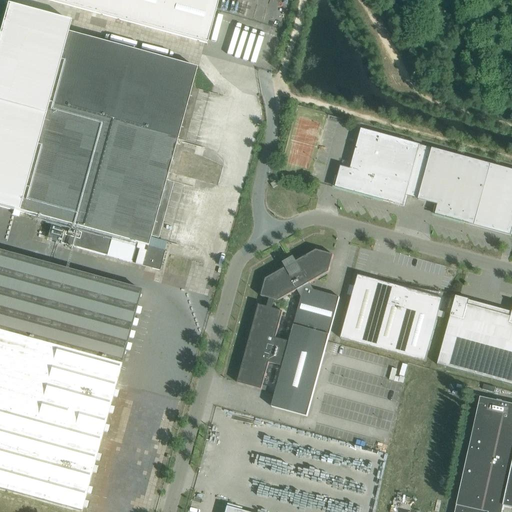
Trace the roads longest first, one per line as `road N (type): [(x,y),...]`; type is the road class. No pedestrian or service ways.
road 1 (unknown): [(189,297),(219,237),(254,76),(0,6)]
road 2 (unclassified): [(269,237),(239,262),(170,511)]
road 3 (unclassified): [(511,269),(318,217),(269,237)]
road 4 (unknown): [(0,225),(189,297)]
road 5 (unclassified): [(269,237),(257,201),(270,139),(267,82)]
